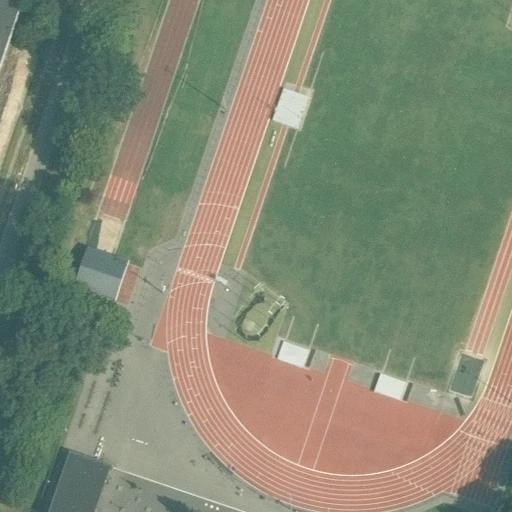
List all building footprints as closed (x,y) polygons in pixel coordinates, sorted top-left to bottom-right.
[(0,0),(0,59),(12,0),(0,0)] [(274,119),(300,128),(310,96),(285,87),(274,119)] [(87,251),(75,288),(112,300),(124,263),(87,251)] [(16,352),(25,356),(29,346),(19,343),(16,352)] [(400,397),(405,381),(383,373),(377,390),(400,397)] [(49,511),(96,511),(111,467),(70,453),(49,511)]
